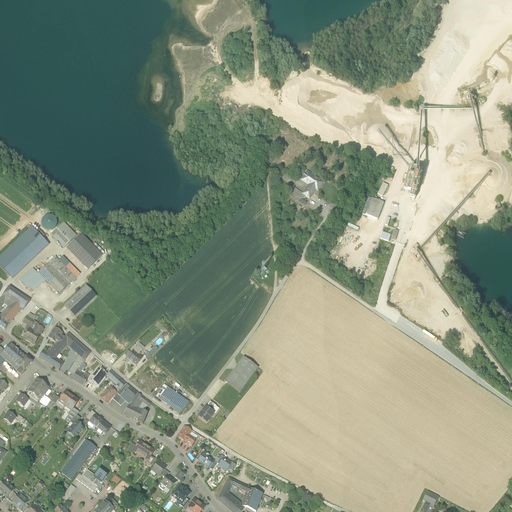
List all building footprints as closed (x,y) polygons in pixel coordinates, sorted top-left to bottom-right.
[(323,184),(307,173),(302,181),(309,186),(303,195),(293,188),(290,192),(303,201),(305,197),(308,199),(314,189),(318,192),(323,184)] [(383,181),(377,192),(383,195),(389,184),(383,181)] [(384,202),(369,196),(363,213),(377,219),(384,202)] [(55,219),(50,216),(44,218),(41,223),(43,229),(48,232),(54,230),(57,225),(55,219)] [(76,237),(63,224),(51,236),(64,249),(76,237)] [(31,229),(0,258),(0,268),(13,281),(49,246),(42,239),(44,237),(39,232),(36,234),(31,229)] [(91,246),(81,235),(66,249),(87,271),(102,257),(99,254),(102,252),(94,243),(91,246)] [(59,296),(79,276),(62,259),(59,262),(55,258),(38,275),(33,270),(19,281),(27,291),(29,289),(33,293),(45,282),(59,296)] [(75,318),(96,298),(86,287),(64,307),(75,318)] [(2,297),(21,310),(23,312),(30,302),(25,300),(9,288),(2,297)] [(21,310),(2,297),(0,299),(0,308),(1,307),(3,304),(8,308),(1,316),(0,317),(0,319),(8,326),(21,310)] [(29,331),(34,322),(27,318),(26,318),(23,324),(28,327),(25,330),(28,332),(29,331)] [(29,331),(39,337),(43,330),(37,327),(38,325),(34,322),(29,331)] [(63,335),(54,328),(48,338),(56,345),(48,354),(43,351),(39,359),(58,372),(63,364),(59,361),(62,358),(59,355),(67,346),(66,344),(68,341),(65,338),(62,336),(63,335)] [(34,346),(39,338),(39,337),(29,331),(28,332),(24,340),(34,346)] [(68,334),(65,338),(68,341),(66,344),(67,346),(80,357),(74,364),(74,363),(68,373),(71,374),(68,378),(71,380),(78,367),(79,368),(85,361),(91,354),(68,334)] [(26,358),(10,344),(2,354),(18,367),(26,358)] [(150,352),(153,356),(160,350),(156,346),(150,352)] [(141,350),(137,347),(127,358),(136,366),(142,360),(138,356),(140,354),(139,353),(141,350)] [(18,367),(2,354),(0,356),(0,366),(5,361),(18,372),(20,369),(18,367)] [(32,363),(26,358),(18,367),(20,369),(18,372),(17,373),(21,376),(24,372),(29,367),(32,363)] [(257,369),(243,358),(225,382),(239,393),(257,369)] [(77,372),(80,373),(86,366),(83,364),(77,372)] [(113,385),(110,388),(117,394),(116,394),(117,395),(120,390),(121,391),(126,385),(111,371),(105,378),(116,386),(115,387),(113,385)] [(72,380),(83,387),(88,379),(83,376),(84,375),(80,373),(77,372),(72,380)] [(48,388),(37,380),(28,392),(39,400),(48,388)] [(137,394),(126,385),(121,391),(117,395),(113,400),(121,407),(125,402),(129,406),(137,394)] [(110,388),(110,387),(100,398),(107,404),(116,394),(117,394),(110,388)] [(179,415),(188,403),(167,388),(158,400),(179,415)] [(31,398),(37,403),(39,400),(28,392),(26,395),(31,398)] [(66,406),(72,397),(66,392),(57,405),(64,409),(66,406)] [(150,404),(137,394),(129,406),(123,416),(142,425),(147,414),(138,409),(142,403),(148,407),(150,404)] [(28,400),(21,395),(16,402),(26,410),(31,403),(29,401),(28,400)] [(54,407),(59,399),(54,396),(50,404),(54,407)] [(79,401),(72,397),(66,406),(72,411),(73,409),(79,401)] [(211,403),(206,409),(214,414),(215,415),(220,409),(211,403)] [(206,409),(206,408),(198,418),(206,425),(214,414),(206,409)] [(77,416),(79,413),(73,409),(72,411),(69,415),(68,417),(71,418),(73,420),(77,416)] [(92,412),(86,419),(90,422),(95,416),(97,415),(92,412)] [(3,420),(10,425),(16,418),(9,413),(3,420)] [(68,417),(69,415),(65,413),(61,419),(67,423),(71,418),(68,417)] [(28,423),(19,416),(17,419),(22,423),(22,424),(25,426),(28,423)] [(80,419),(77,416),(73,420),(71,423),(73,425),(76,422),(77,423),(80,419)] [(98,419),(95,416),(90,422),(88,425),(88,426),(89,429),(91,428),(92,429),(94,427),(97,429),(103,422),(101,421),(102,420),(100,417),(98,419)] [(80,427),(80,426),(77,423),(76,422),(73,425),(71,428),(71,429),(68,433),(75,439),(83,430),(80,427)] [(104,423),(103,422),(97,429),(99,430),(98,430),(103,434),(104,431),(107,433),(111,428),(104,423)] [(189,436),(192,432),(184,427),(177,438),(192,447),(196,440),(189,436)] [(92,457),(98,450),(86,441),(61,474),(71,482),(90,456),(92,457)] [(133,452),(140,457),(147,447),(140,443),(139,443),(136,447),(133,452)] [(133,452),(136,447),(131,444),(126,452),(131,455),(133,452)] [(148,462),(151,457),(154,453),(154,452),(147,447),(140,457),(148,462)] [(198,462),(204,466),(208,459),(210,457),(204,453),(202,451),(200,454),(202,455),(198,462)] [(148,462),(146,464),(150,467),(155,460),(151,457),(148,462)] [(208,459),(204,466),(209,470),(210,470),(214,463),(208,459)] [(224,459),(219,466),(218,467),(227,472),(227,471),(232,471),(236,466),(232,464),(231,464),(228,462),(229,462),(227,460),(226,461),(224,459)] [(166,469),(158,463),(151,471),(159,477),(160,476),(164,471),(166,469)] [(106,477),(98,471),(93,478),(101,484),(106,477)] [(175,479),(180,483),(185,476),(180,472),(175,479)] [(116,477),(112,481),(117,485),(121,481),(116,477)] [(167,477),(165,480),(159,488),(167,495),(176,484),(167,477)] [(217,501),(230,511),(242,511),(245,509),(252,511),(255,511),(262,495),(228,479),(217,501)] [(3,484),(0,488),(0,492),(3,494),(10,486),(5,482),(3,484)] [(10,486),(3,494),(6,498),(7,499),(13,493),(15,490),(10,486)] [(183,490),(180,487),(171,498),(176,502),(177,501),(181,504),(182,505),(186,499),(190,495),(187,492),(184,489),(183,490)] [(431,511),(432,511),(439,498),(428,492),(423,502),(425,503),(420,511),(431,511)] [(9,501),(15,495),(13,493),(7,499),(6,498),(9,501)] [(12,503),(16,507),(24,498),(19,494),(17,496),(12,502),(12,503)] [(17,496),(15,495),(9,501),(11,503),(12,503),(12,502),(17,496)] [(21,511),(26,505),(28,503),(24,498),(16,507),(21,511)] [(187,504),(189,502),(186,499),(182,505),(181,504),(179,506),(184,509),(187,504)] [(193,511),(199,504),(194,500),(190,506),(187,509),(188,509),(190,511),(193,511)] [(104,503),(100,507),(104,511),(111,511),(114,510),(113,510),(108,504),(106,503),(104,503)]
